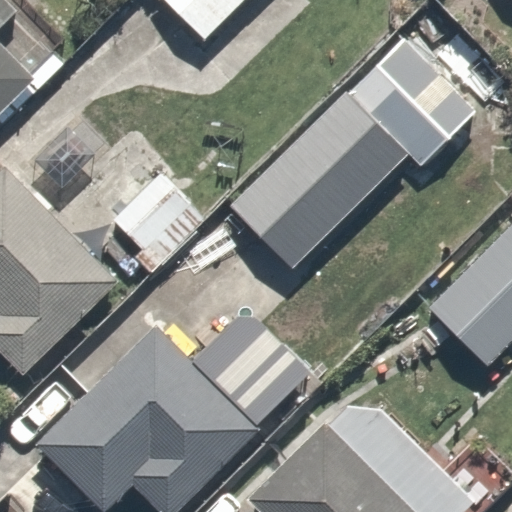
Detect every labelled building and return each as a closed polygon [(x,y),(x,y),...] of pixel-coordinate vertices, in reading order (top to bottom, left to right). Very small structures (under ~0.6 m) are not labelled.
[(164,0),(203,39),(242,0),(164,0)] [(0,101),(29,77),(0,47),(0,101)] [(344,88),(225,201),(286,265),(405,152),(344,88)] [(2,162),(0,164),(0,362),(8,371),(109,273),(2,162)] [(160,173),(113,214),(161,268),(208,227),(160,173)] [(511,203),(414,300),(474,360),(511,322),(511,203)] [(60,406),(48,394),(8,436),(89,511),(95,511),(124,482),(155,511),(169,511),(255,420),(144,316),(60,406)] [(430,511),(329,409),(243,493),(261,511),(430,511)]
